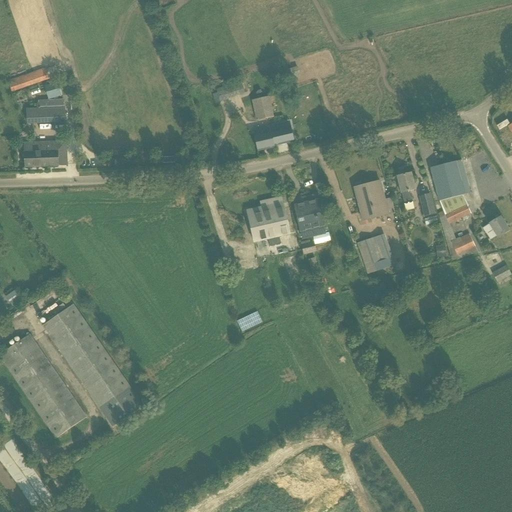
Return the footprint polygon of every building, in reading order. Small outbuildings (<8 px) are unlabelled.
[(289,66),(276,70),(280,84),(294,80),(289,66)] [(46,68),(8,81),(12,93),(50,80),(46,68)] [(236,83),(239,95),(247,93),(243,81),(236,83)] [(49,100),(62,95),(57,82),(44,86),(49,100)] [(270,97),(252,101),(256,122),(275,118),(270,97)] [(275,148),(270,126),(253,130),(258,152),(275,148)] [(58,166),(68,166),(67,141),(24,144),(25,168),(59,166),(58,166)] [(431,168),(433,178),(439,202),(440,202),(444,212),(438,214),(452,262),(478,252),(470,234),(456,240),(450,224),(472,214),(463,195),(470,193),(462,160),(456,162),(431,168)] [(411,173),(397,177),(405,206),(413,204),(411,193),(416,191),(411,173)] [(385,201),(380,181),(354,188),(363,222),(390,216),(395,214),(391,199),(385,201)] [(435,215),(430,194),(420,197),(425,217),(435,215)] [(293,201),(299,232),(324,226),(317,195),(293,201)] [(254,242),(290,234),(284,203),(247,211),(254,242)] [(509,230),(501,217),(489,225),(482,229),(490,242),(497,238),(509,230)] [(385,235),(358,244),(368,276),(396,266),(385,235)] [(309,241),(301,243),(304,256),(317,253),(314,241),(310,242),(309,241)] [(436,248),(437,258),(446,257),(445,247),(436,248)] [(308,261),(312,275),(319,274),(315,259),(308,261)] [(506,266),(492,274),(498,284),(511,276),(506,266)] [(380,293),(387,289),(382,282),(374,287),(378,293),(378,294),(380,293)] [(12,305),(20,299),(15,291),(6,296),(12,305)] [(144,406),(131,387),(74,305),(43,326),(100,409),(113,428),(144,406)] [(0,357),(56,439),(87,417),(30,335),(0,355),(0,357)] [(291,501),(331,474),(318,453),(277,480),(291,501)] [(293,511),(282,492),(248,511),(293,511)] [(358,511),(351,500),(331,511),(358,511)]
